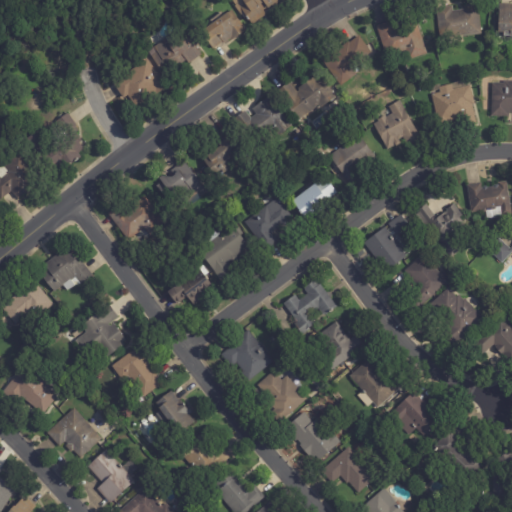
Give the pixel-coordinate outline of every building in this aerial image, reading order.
[(283,0),(278,3),(277,2),(263,11),(266,15),(252,25),(244,13),(242,15),(230,0),(283,0)] [(510,36),(511,31),(504,31),(504,33),(499,33),(500,4),(511,4),(511,38),(510,38),(510,36)] [(463,36),(455,37),(455,38),(439,39),(436,8),(453,6),(453,11),(462,10),(461,7),(479,5),(482,34),(463,36)] [(238,36),(233,40),(231,38),(224,44),(223,42),(213,50),(201,33),(228,13),(228,14),(232,11),(246,30),(238,36)] [(423,42),(427,55),(409,61),(406,51),(386,57),(376,27),(391,22),(394,30),(403,27),(402,25),(416,21),(423,42)] [(200,56),(180,71),(175,65),(163,74),(148,52),(185,25),(194,37),(190,40),(201,55),(200,56)] [(341,86),(322,62),(348,42),(350,43),(359,36),(372,52),(351,68),(357,75),(341,86)] [(131,100),(128,95),(123,99),(115,86),(119,83),(118,81),(147,59),(168,89),(158,95),(157,93),(136,108),(131,100)] [(332,90),(337,96),(321,108),(318,105),(298,121),(277,92),(290,82),(297,92),(299,91),(298,89),(314,77),(319,83),(323,80),(332,90)] [(469,81),(470,86),(471,86),(475,105),(472,105),(475,117),(438,124),(432,95),(440,93),(439,88),(453,85),(456,83),(460,81),(464,81),(469,81)] [(511,81),(511,114),(509,114),(509,117),(491,116),(492,83),(504,84),(504,81),(511,81)] [(233,120),(245,112),(250,119),(256,115),(252,110),(270,96),(292,126),(269,143),(260,132),(248,141),(233,120)] [(421,140),(409,147),(403,137),(399,140),(401,144),(396,147),(395,145),(394,146),(395,146),(388,150),(374,125),(378,122),(378,121),(385,116),(386,118),(393,114),(389,107),(400,101),(422,140),(421,140)] [(217,135),(225,129),(239,149),(228,157),(235,166),(226,172),(222,167),(217,170),(219,172),(214,176),(196,151),(217,135)] [(78,137),(82,141),(79,144),(84,150),(78,154),(81,158),(75,163),(74,161),(62,171),(48,153),(75,132),(78,137)] [(36,133),(45,145),(34,153),(25,141),(36,133)] [(361,178),(351,186),(331,158),(338,153),(337,151),(359,135),(376,158),(359,170),(364,176),(361,178)] [(28,190),(18,199),(11,192),(2,199),(0,196),(0,167),(2,166),(1,165),(18,150),(37,172),(29,180),(33,185),(28,190)] [(172,171),(184,162),(206,190),(192,200),(184,189),(169,202),(157,186),(161,182),(158,178),(170,169),(171,172),(172,171)] [(335,194),(327,201),(328,203),(306,220),(302,215),(301,216),(295,208),(296,207),(292,202),(325,177),(337,193),(335,194)] [(467,186),(482,184),(482,189),(483,187),(486,187),(488,188),(493,188),(494,186),(497,185),(498,186),(499,186),(498,183),(507,182),(511,214),(510,215),(509,217),(506,218),(504,216),(492,219),(487,218),(486,211),(471,213),(467,186)] [(116,225),(107,214),(121,204),(126,211),(144,197),(168,228),(152,240),(144,229),(128,241),(116,225)] [(290,220),(271,234),(278,242),(265,252),(244,223),(278,198),(293,218),(290,220)] [(444,212),(449,208),(449,207),(450,207),(451,207),(453,206),(466,224),(452,235),(455,238),(453,239),(462,250),(450,259),(417,215),(418,214),(417,212),(426,204),(436,218),(442,214),(445,218),(448,216),(444,212)] [(399,236),(398,237),(395,234),(392,237),(407,257),(389,270),(385,264),(380,268),(370,255),(372,254),(364,244),(386,228),(388,232),(392,229),(389,225),(401,216),(410,228),(399,236)] [(249,248),(229,263),(238,275),(224,285),(199,252),(205,247),(199,239),(213,229),(217,235),(219,233),(221,235),(236,224),(244,235),(241,237),(249,248)] [(511,252),(502,263),(489,251),(499,239),(510,250),(511,249),(511,252)] [(85,266),(93,276),(81,285),(80,284),(75,286),(67,292),(63,286),(54,293),(40,275),(47,269),(44,266),(60,254),(62,257),(69,252),(74,259),(77,256),(85,266)] [(443,272),(451,282),(416,311),(406,298),(418,288),(404,271),(424,255),(439,274),(442,271),(443,272)] [(205,297),(193,306),(187,298),(177,306),(167,294),(180,284),(183,288),(201,273),(205,278),(205,277),(207,280),(214,290),(205,297)] [(42,291),(53,306),(35,321),(32,317),(27,321),(24,318),(15,325),(2,309),(11,302),(10,300),(15,296),(12,293),(31,278),(42,291)] [(327,294),(329,293),(331,295),(332,297),(331,299),(336,307),(332,309),(334,312),(330,315),(329,312),(323,316),(318,309),(311,315),(315,321),(314,322),(316,324),(309,329),(310,330),(302,336),(295,325),(297,323),(284,305),(295,296),(299,301),(308,295),(304,289),(316,281),(320,286),(321,286),(327,294)] [(466,300),(484,320),(455,346),(437,326),(438,324),(434,319),(438,315),(430,306),(448,289),(456,298),(459,296),(463,301),(465,299),(466,300)] [(110,305),(118,318),(109,325),(110,327),(114,325),(124,340),(120,342),(123,347),(104,360),(81,326),(98,315),(92,307),(98,303),(102,310),(110,305)] [(511,365),(501,354),(500,355),(495,349),(496,348),(494,345),(485,354),(481,353),(474,345),(475,343),(497,323),(497,321),(498,320),(500,321),(502,319),(511,329),(511,365)] [(359,338),(366,346),(331,372),(323,361),(331,355),(318,336),(337,322),(350,341),(358,335),(359,338)] [(273,362),(248,383),(241,374),(243,372),(236,364),(231,368),(221,356),(237,343),(235,341),(248,331),(273,362)] [(149,364),(148,365),(153,372),(154,371),(163,383),(143,398),(129,379),(124,383),(112,367),(141,345),(153,361),(149,364)] [(393,377),(402,387),(378,409),(373,404),(367,408),(357,397),(362,391),(350,377),(368,360),(380,373),(382,371),(388,378),(391,375),(393,377)] [(50,386),(52,388),(50,392),(57,398),(44,415),(26,402),(22,408),(3,393),(24,366),(50,386)] [(287,377),(307,400),(275,428),(266,417),(274,410),(267,402),(269,401),(257,387),(274,372),(282,381),(287,377)] [(173,393),(179,401),(180,401),(183,404),(184,404),(185,406),(185,407),(186,409),(188,407),(193,414),(190,417),(195,423),(178,436),(158,410),(159,409),(156,404),(172,392),(173,393)] [(422,402),(424,401),(427,405),(426,406),(441,421),(424,438),(416,429),(415,430),(412,427),(405,434),(389,417),(414,393),(422,402)] [(87,424),(102,440),(80,459),(73,451),(71,454),(65,447),(68,445),(65,443),(59,448),(47,434),(74,409),(87,424)] [(303,450),(301,447),(302,446),(297,441),(296,443),(289,435),(290,433),(286,428),(304,413),(313,424),(321,417),(334,432),(330,435),(339,446),(320,462),(316,457),(312,461),(303,450)] [(483,467),(464,487),(429,454),(449,432),(463,445),(461,446),(483,467)] [(222,447),(231,458),(204,481),(180,454),(198,438),(211,454),(220,445),(222,447)] [(359,494),(349,483),(346,485),(340,478),(333,484),(322,472),(349,448),(366,468),(370,464),(380,475),(359,494)] [(135,482),(110,505),(97,490),(103,485),(88,468),(107,451),(123,468),(131,461),(138,469),(130,477),(135,482)] [(0,511),(0,470),(1,471),(0,472),(0,477),(7,482),(8,480),(17,486),(0,511)] [(239,480),(248,491),(254,486),(265,498),(248,511),(232,511),(216,493),(219,491),(214,484),(230,470),(239,480)] [(146,490),(162,508),(166,504),(173,511),(120,511),(145,489),(146,490)] [(385,489),(396,503),(395,504),(402,511),(365,511),(362,508),(378,495),(376,493),(381,489),(383,491),(385,489)] [(27,498),(36,506),(30,511),(7,511),(14,505),(15,507),(25,496),(27,498)] [(277,511),(259,511),(270,503),(277,511)]
